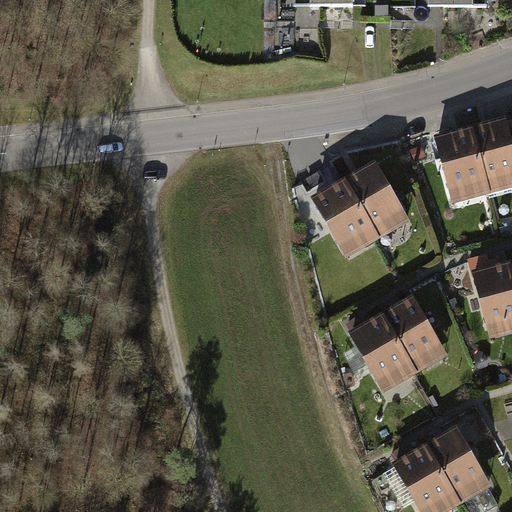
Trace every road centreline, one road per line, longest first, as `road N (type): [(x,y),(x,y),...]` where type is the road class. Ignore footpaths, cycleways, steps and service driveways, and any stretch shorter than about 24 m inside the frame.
road 1 (tertiary): [(511,66),(437,95),(358,112),(0,153)]
road 2 (track): [(222,511),(179,368),(153,217),(149,137)]
road 3 (track): [(146,0),(149,137)]
